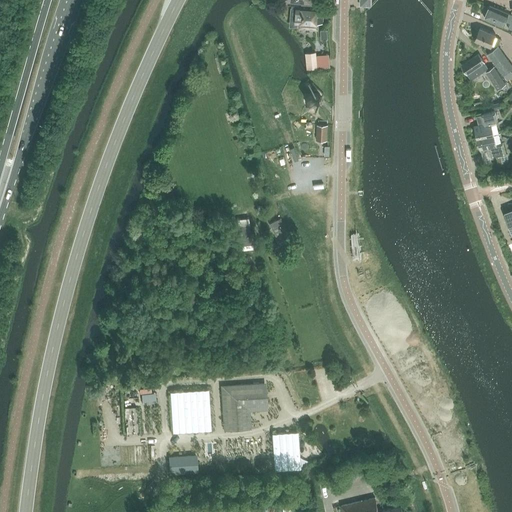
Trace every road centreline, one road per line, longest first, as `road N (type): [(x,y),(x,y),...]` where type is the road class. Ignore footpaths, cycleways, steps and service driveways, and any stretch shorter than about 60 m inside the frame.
road 1 (secondary): [(26,511),(76,257),(122,124),(179,0)]
road 2 (residential): [(452,511),(344,281),(345,0)]
road 3 (tertiary): [(511,298),(452,120),(446,51),(457,0)]
road 4 (primary): [(0,215),(72,0)]
road 5 (primary): [(49,0),(0,175)]
